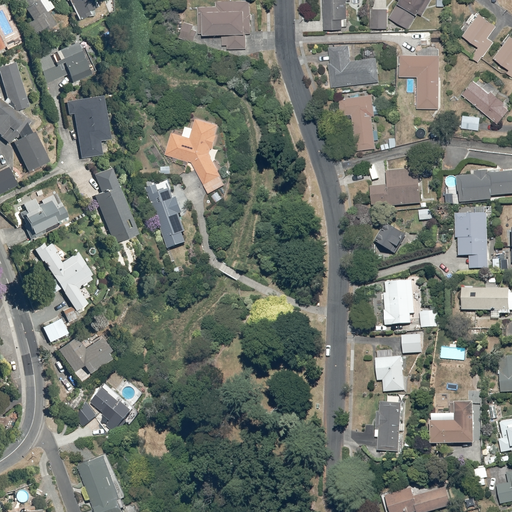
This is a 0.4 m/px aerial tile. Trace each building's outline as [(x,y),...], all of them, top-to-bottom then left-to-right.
[(33,0),(36,4),(28,8),(34,19),(29,22),(36,35),(57,23),(43,0),(33,0)] [(68,0),(69,1),(70,0),(71,0),(80,19),(96,12),(95,9),(101,7),(97,0),(68,0)] [(325,0),(326,30),(343,30),(343,19),(349,19),(348,0),(325,0)] [(403,0),(392,17),(409,29),(429,0),(403,0)] [(219,6),(200,6),(200,35),(226,35),(226,45),(230,45),(230,49),(248,49),(249,32),(252,32),(253,2),(219,1),(219,6)] [(372,9),(372,27),(389,27),(389,9),(372,9)] [(482,13),(465,36),(480,47),(473,56),(481,62),(495,41),(491,38),(499,26),(482,13)] [(197,22),(186,20),(182,40),(197,42),(199,29),(195,29),(197,22)] [(511,36),(495,58),(511,70),(508,73),(511,75),(511,36)] [(58,52),(61,61),(58,62),(59,65),(54,67),(49,56),(41,60),(50,81),(65,74),(61,66),(66,64),(73,81),(93,73),(80,43),(58,52)] [(331,64),(334,86),(381,81),(379,58),(352,61),(351,47),(331,49),(333,64),(331,64)] [(440,56),(402,56),(402,77),(419,77),(419,109),(440,109),(440,56)] [(9,98),(6,102),(0,97),(0,133),(12,144),(30,121),(17,110),(30,107),(17,63),(1,68),(9,98)] [(475,81),(464,95),(498,124),(510,110),(505,105),(507,103),(494,92),(491,95),(475,81)] [(377,95),(373,95),(366,96),(366,91),(352,92),(352,93),(344,94),(344,97),(342,97),(343,116),(356,115),(358,149),(377,147),(374,117),(377,117),(377,113),(384,113),(384,104),(377,104),(377,95)] [(106,95),(69,101),(71,114),(76,113),(82,157),(104,154),(102,141),(113,140),(106,95)] [(481,116),(464,114),(462,127),(480,129),(481,116)] [(185,134),(174,131),(167,155),(174,157),(173,162),(188,166),(189,161),(195,163),(212,194),(228,185),(213,154),(220,125),(197,119),(194,128),(187,126),(185,134)] [(38,132),(16,142),(30,171),(51,160),(38,132)] [(398,136),(391,137),(391,143),(382,143),(382,151),(398,150),(398,136)] [(172,164),(162,165),(162,175),(173,175),(172,164)] [(471,175),(460,176),(463,202),(494,199),(494,196),(508,194),(508,199),(511,199),(511,169),(495,171),(495,166),(470,169),(471,175)] [(137,238),(136,236),(140,234),(115,167),(95,174),(102,194),(97,196),(102,211),(95,214),(102,233),(109,231),(114,244),(125,273),(143,266),(134,239),(137,238)] [(9,168),(0,173),(0,194),(18,185),(9,168)] [(170,180),(147,189),(172,250),(190,243),(186,233),(189,232),(182,213),(185,212),(182,205),(193,201),(195,205),(205,201),(193,170),(180,175),(186,188),(181,190),(178,181),(171,184),(170,180)] [(427,174),(390,176),(391,183),(373,184),(375,207),(419,205),(420,220),(428,220),(427,196),(435,196),(434,190),(428,190),(427,174)] [(29,212),(27,214),(38,235),(47,230),(46,229),(71,215),(65,205),(58,209),(53,200),(41,207),(37,199),(25,206),(29,212)] [(477,207),(478,213),(458,214),(458,238),(460,238),(461,256),(470,256),(470,270),(491,269),(489,218),(495,218),(494,207),(477,207)] [(412,236),(390,223),(379,243),(401,256),(412,236)] [(35,247),(56,279),(47,285),(54,295),(63,289),(69,298),(74,295),(78,301),(88,296),(83,287),(96,279),(82,252),(66,261),(53,237),(35,247)] [(388,293),(386,293),(387,325),(412,324),(411,313),(416,313),(414,282),(388,283),(388,293)] [(511,287),(465,287),(465,310),(511,310),(511,287)] [(74,306),(65,310),(70,322),(80,318),(74,306)] [(437,311),(421,311),(421,327),(438,326),(437,311)] [(63,318),(44,327),(51,343),(70,334),(63,318)] [(423,334),(405,334),(405,353),(423,353),(423,334)] [(78,337),(62,349),(80,372),(86,368),(91,374),(93,373),(96,377),(105,370),(102,366),(118,354),(105,337),(88,349),(78,337)] [(511,355),(502,356),(503,392),(511,392),(511,355)] [(403,395),(403,391),(406,391),(404,356),(378,357),(379,380),(384,380),(385,392),(389,391),(389,395),(403,395)] [(106,385),(93,401),(114,419),(109,425),(120,434),(139,413),(106,385)] [(404,424),(402,424),(402,402),(399,402),(399,396),(389,396),(389,402),(382,401),(382,411),(378,411),(378,429),(380,429),(380,449),(374,446),(371,452),(379,456),(382,451),(401,452),(401,431),(404,431),(404,424)] [(99,416),(88,402),(78,419),(84,427),(99,416)] [(452,402),(452,407),(438,407),(438,416),(434,416),(435,443),(478,442),(477,402),(452,402)] [(495,406),(488,407),(491,419),(497,418),(495,406)] [(508,419),(503,419),(504,438),(501,438),(502,453),(511,452),(511,414),(508,415),(508,419)] [(111,455),(81,466),(90,489),(86,490),(90,502),(93,501),(96,511),(99,510),(99,511),(128,511),(124,501),(128,500),(111,455)] [(489,478),(487,465),(472,468),(475,485),(485,483),(484,478),(489,478)] [(500,486),(503,502),(511,500),(511,470),(509,471),(511,484),(500,486)] [(390,498),(394,511),(430,511),(454,505),(447,484),(424,491),(422,483),(383,495),(385,499),(390,498)] [(474,496),(465,498),(467,508),(476,506),(474,496)] [(46,511),(46,510),(37,511),(36,505),(31,506),(30,501),(26,501),(26,507),(25,507),(24,511),(46,511)]
